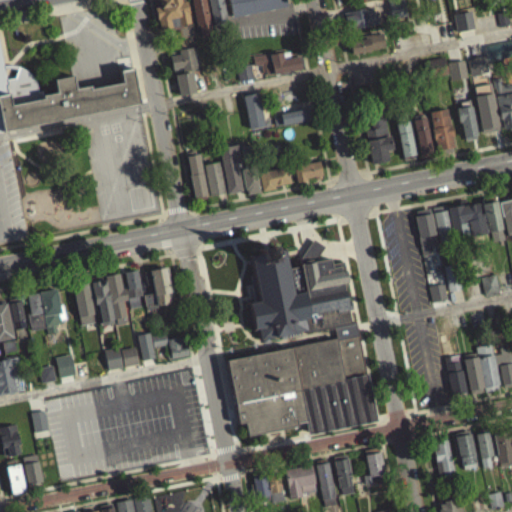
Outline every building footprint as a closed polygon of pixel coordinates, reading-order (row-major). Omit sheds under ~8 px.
[(152,0),(159,28),(176,25),(177,28),(178,27),(180,37),(195,34),(192,22),(182,24),(182,23),(190,21),(185,0),(152,0)] [(190,0),(195,25),(198,27),(200,35),(213,33),(205,0),(190,0)] [(208,0),(212,19),(213,19),(214,24),(226,22),(225,18),(226,17),(222,0),(208,0)] [(228,0),(232,15),(290,4),(289,0),(228,0)] [(351,9),(352,12),(342,15),(345,26),(355,25),(355,27),(377,22),(374,10),(365,12),(364,7),(351,9)] [(499,25),(509,23),(506,10),(496,12),(499,25)] [(351,52),(385,45),(382,31),(376,33),(376,31),(368,33),(368,36),(348,40),(351,52)] [(484,43),(487,59),(511,54),(511,43),(511,38),(484,43)] [(350,63),(383,54),(379,39),(346,48),(350,63)] [(169,54),(173,71),(195,67),(191,45),(178,48),(179,52),(169,54)] [(511,64),(510,49),(486,51),(487,67),(511,64)] [(301,54),(303,66),(270,73),(270,72),(265,73),(264,68),(261,69),(260,63),(253,63),(252,54),(271,51),(271,52),(281,50),(283,57),(301,54)] [(444,55),(447,72),(429,75),(425,59),(444,55)] [(297,63),(281,66),(280,58),(250,63),(252,73),(260,71),(262,83),(299,76),(297,63)] [(249,62),(252,76),(239,79),(236,64),(249,62)] [(424,86),(446,80),(442,63),(420,69),(424,86)] [(34,96),(38,95),(39,100),(43,99),(52,97),(50,84),(68,81),(69,80),(72,94),(86,91),(87,94),(118,87),(115,76),(128,73),(135,109),(0,136),(0,66),(1,71),(4,71),(8,71),(9,71),(10,71),(15,72),(22,76),(29,81),(32,87),(34,93),(34,96)] [(445,70),(448,87),(465,84),(462,67),(445,70)] [(175,73),(179,93),(195,90),(193,79),(195,78),(194,72),(192,72),(192,70),(175,73)] [(250,86),(249,72),(235,73),(237,88),(250,86)] [(177,102),(193,99),(190,78),(173,81),(177,102)] [(503,127),(511,125),(511,80),(491,84),(498,117),(501,116),(503,127)] [(496,133),(489,91),(472,93),(479,136),(496,133)] [(471,98),(478,137),(467,138),(467,135),(465,135),(462,120),(459,121),(457,107),(462,106),(461,100),(471,98)] [(430,110),(433,126),(432,127),(434,138),(435,138),(438,148),(454,145),(451,135),(453,135),(449,115),(448,113),(447,106),(430,110)] [(273,114),(280,113),(280,112),(308,107),(310,118),(286,123),(282,123),(275,124),(273,114)] [(404,154),(417,152),(409,118),(407,110),(395,112),(404,154)] [(414,117),(421,155),(433,152),(425,115),(414,117)] [(385,116),(389,134),(390,133),(393,147),(387,149),(389,159),(372,162),(367,139),(369,139),(367,128),(374,127),(372,119),(385,116)] [(308,128),(307,117),(271,120),(272,132),(308,128)] [(413,162),(406,127),(394,130),(401,164),(413,162)] [(237,142),(241,160),(237,160),(242,185),(242,187),(227,190),(219,145),(237,142)] [(247,191),(259,188),(258,184),(260,184),(252,142),(241,144),(245,166),(241,167),(245,187),(246,187),(247,191)] [(193,196),(199,194),(199,198),(206,197),(206,193),(198,151),(194,149),(186,151),(186,155),(193,196)] [(204,163),(210,194),(226,190),(220,160),(204,163)] [(318,160),(321,176),(315,177),(314,174),(305,176),(306,179),(295,180),(293,163),(318,160)] [(262,187),(274,185),(274,182),(290,179),(287,165),(259,171),(262,187)] [(291,173),(294,189),(320,184),(317,168),(291,173)] [(256,180),(260,198),(288,190),(284,173),(256,180)] [(243,201),(257,200),(254,175),(240,176),(243,201)] [(495,194),(504,238),(492,241),(490,230),(487,230),(480,197),(495,194)] [(511,197),(498,200),(501,215),(503,214),(506,230),(505,230),(507,239),(511,238),(511,197)] [(446,206),(461,202),(461,204),(480,200),(486,232),(453,239),(446,206)] [(432,206),(445,203),(446,206),(450,229),(448,229),(450,240),(439,242),(437,232),(432,206)] [(422,254),(432,252),(431,245),(436,244),(434,233),(435,233),(430,211),(429,206),(416,209),(417,214),(414,214),(422,254)] [(333,325),(306,331),(305,329),(260,338),(258,327),(253,328),(248,301),(254,300),(258,299),(250,260),(249,254),(259,252),(259,247),(266,246),(273,245),(273,249),(284,247),(285,253),(288,267),(299,264),(299,262),(303,261),(301,259),(301,256),(301,255),(313,238),(323,245),(314,259),(329,256),(331,262),(342,260),(345,270),(347,280),(346,285),(344,285),(347,300),(350,299),(351,307),(348,307),(351,321),(333,325)] [(443,265),(448,290),(462,287),(457,262),(443,265)] [(500,289),(511,287),(511,277),(510,267),(496,269),(500,289)] [(167,308),(167,309),(155,311),(155,313),(143,316),(140,303),(140,301),(142,300),(150,299),(146,276),(158,274),(164,273),(168,298),(167,298),(169,305),(169,307),(167,308)] [(480,276),(484,293),(498,290),(494,273),(480,276)] [(124,277),(134,275),(138,301),(135,301),(137,311),(126,313),(125,304),(124,304),(122,294),(124,294),(121,278),(121,277),(122,277),(122,276),(124,275),(124,277)] [(107,280),(116,279),(119,294),(121,294),(123,304),(123,306),(119,307),(122,322),(119,322),(121,329),(114,330),(113,324),(110,324),(110,325),(101,281),(103,281),(102,278),(105,278),(107,277),(107,280)] [(87,288),(92,310),(93,310),(94,311),(97,331),(110,328),(109,325),(102,285),(101,281),(99,281),(87,284),(87,288)] [(428,285),(432,300),(447,297),(443,281),(428,285)] [(493,282),(478,285),(482,302),(497,299),(493,282)] [(85,288),(91,318),(92,319),(90,320),(92,328),(77,331),(77,329),(76,322),(75,323),(69,293),(68,292),(67,287),(82,284),(84,283),(85,288)] [(445,306),(442,290),(426,293),(430,309),(445,306)] [(52,294),(53,294),(53,297),(56,311),(59,310),(62,325),(59,325),(59,328),(52,330),(54,337),(44,339),(42,332),(35,297),(46,295),(46,293),(48,293),(51,292),(52,294)] [(35,298),(42,333),(27,336),(26,329),(24,319),(26,318),(23,300),(22,297),(26,296),(34,294),(35,298)] [(5,305),(6,308),(5,309),(9,328),(10,328),(11,332),(11,335),(22,333),(22,330),(21,325),(22,325),(18,306),(17,306),(16,303),(14,303),(5,305)] [(0,304),(3,304),(4,308),(8,333),(10,344),(0,345),(0,304)] [(351,321),(355,320),(376,419),(307,433),(305,420),(296,422),(297,424),(247,435),(244,421),(238,422),(225,358),(263,350),(335,335),(333,325),(351,321)] [(146,338),(147,342),(151,363),(145,364),(138,366),(137,358),(133,341),(146,338)] [(150,353),(164,350),(162,342),(162,340),(162,339),(148,342),(150,353)] [(185,360),(166,364),(164,364),(164,360),(167,359),(165,350),(163,345),(177,342),(181,341),(183,348),(183,349),(185,360)] [(484,390),(498,387),(497,383),(498,383),(490,342),(475,345),(484,390)] [(498,345),(499,351),(493,352),(495,365),(497,365),(501,383),(503,383),(504,385),(511,383),(511,355),(511,349),(507,350),(505,343),(498,345)] [(11,345),(0,347),(0,355),(1,360),(14,357),(11,345)] [(461,353),(462,357),(461,357),(468,389),(470,389),(471,392),(484,389),(475,350),(461,353)] [(117,355),(120,372),(128,370),(135,369),(133,359),(132,352),(117,355)] [(458,352),(466,391),(451,394),(443,356),(458,352)] [(100,355),(104,375),(111,374),(119,372),(115,355),(115,353),(100,355)] [(51,363),(53,370),(55,383),(64,382),(72,380),(69,369),(67,359),(51,363)] [(4,364),(5,364),(5,362),(13,360),(13,363),(16,377),(16,379),(19,395),(13,396),(13,398),(0,400),(0,362),(2,362),(4,364)] [(35,373),(38,389),(47,387),(52,385),(49,370),(35,373)] [(27,418),(34,416),(41,415),(45,435),(31,438),(30,435),(27,418)] [(0,431),(13,429),(14,438),(16,449),(15,450),(17,459),(5,462),(1,462),(0,458),(0,431)] [(491,439),(497,474),(511,471),(506,437),(491,439)] [(491,474),(487,439),(475,440),(478,475),(491,474)] [(454,443),(458,476),(474,474),(469,441),(454,443)] [(432,449),(435,485),(451,483),(448,447),(432,449)] [(367,484),(383,480),(378,458),(362,462),(367,484)] [(33,460),(34,467),(35,466),(39,487),(36,487),(23,490),(19,470),(20,470),(19,462),(33,460)] [(352,500),(345,465),(332,467),(338,502),(352,500)] [(17,469),(2,472),(8,499),(13,498),(15,498),(18,497),(23,496),(17,469)] [(312,472),(320,508),(334,505),(326,469),(312,472)] [(286,506),(313,502),(309,472),(282,476),(286,506)] [(254,510),(280,507),(277,480),(251,483),(254,510)] [(486,501),(487,511),(500,511),(498,498),(486,501)] [(131,511),(148,511),(146,503),(131,506),(131,511)]
